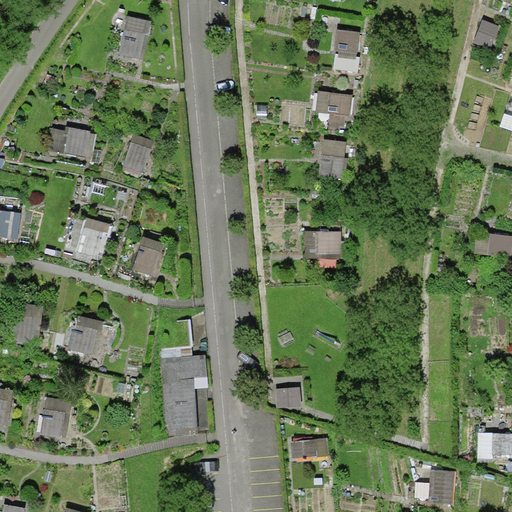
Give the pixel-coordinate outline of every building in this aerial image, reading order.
[(128,17),(119,54),(144,60),(153,23),(128,17)] [(499,26),(483,20),(474,43),(491,49),(499,26)] [(359,33),(338,30),(335,51),(356,54),(359,33)] [(352,94),(331,93),(331,114),(351,115),(352,94)] [(47,150),(65,154),(94,159),(99,134),(67,128),(66,133),(51,130),(47,150)] [(132,142),(124,166),(145,173),(153,148),(132,142)] [(345,159),(322,156),(319,176),(342,179),(345,159)] [(0,236),(17,239),(21,214),(0,210),(0,236)] [(77,252),(99,258),(108,225),(86,219),(77,252)] [(305,232),(305,255),(339,254),(338,231),(305,232)] [(511,235),(478,234),(478,253),(511,254),(511,235)] [(166,248),(143,240),(132,269),(155,277),(166,248)] [(15,299),(12,336),(39,339),(43,301),(15,299)] [(77,313),(71,345),(107,352),(113,319),(77,313)] [(159,346),(190,344),(188,318),(156,320),(159,346)] [(190,344),(159,346),(160,358),(192,356),(190,344)] [(160,358),(159,358),(166,434),(200,430),(195,383),(208,382),(205,354),(192,356),(160,358)] [(0,385),(0,423),(8,425),(14,387),(0,385)] [(276,391),(277,409),(301,407),(300,389),(276,391)] [(45,393),(39,432),(66,436),(72,397),(45,393)] [(511,433),(480,433),(479,455),(511,455),(511,433)] [(292,442),(293,458),(317,456),(316,440),(292,442)] [(432,472),(431,505),(452,505),(452,472),(432,472)] [(4,501),(2,511),(24,511),(25,504),(4,501)]
